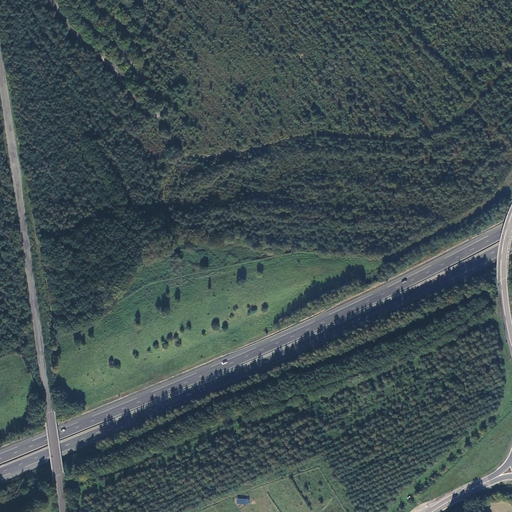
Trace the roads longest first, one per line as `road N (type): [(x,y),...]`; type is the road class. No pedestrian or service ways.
road 1 (motorway): [(511,228),(273,346),(0,459)]
road 2 (motorway): [(0,472),(292,349),(511,243)]
road 3 (unclassified): [(62,511),(0,60)]
